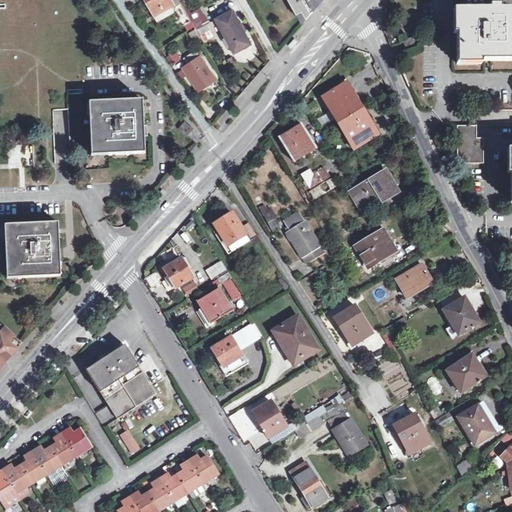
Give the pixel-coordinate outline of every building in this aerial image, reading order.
[(181,1),(180,0),(149,0),(157,13),(174,4),(178,13),(185,25),(193,22),(189,15),(181,1)] [(181,1),(189,15),(191,13),(184,0),(181,1)] [(323,0),(290,0),(304,23),(323,0)] [(157,13),(162,22),(178,13),(174,4),(157,13)] [(458,65),(481,65),(481,62),(511,61),(511,9),(501,9),(501,6),(490,6),(489,9),(454,10),(454,34),(457,34),(458,65)] [(189,15),(193,22),(206,14),(202,7),(191,13),(189,15)] [(218,18),(236,52),(252,43),(234,9),(218,18)] [(195,26),(197,30),(211,23),(206,14),(193,22),(195,26)] [(195,26),(193,22),(185,25),(188,31),(195,26)] [(197,30),(195,26),(188,31),(192,38),(200,34),(197,30)] [(295,36),(289,45),(292,47),(299,39),(295,36)] [(414,37),(403,42),(408,51),(418,46),(414,37)] [(216,80),(195,50),(185,57),(189,64),(185,67),(200,90),(216,80)] [(323,98),(339,123),(363,108),(347,82),(323,98)] [(111,158),(143,156),(141,132),(146,132),(145,113),(141,113),(141,103),(95,105),(96,123),(92,123),(94,155),(111,154),(111,158)] [(379,134),(363,108),(339,123),(355,149),(379,134)] [(180,128),(188,135),(194,128),(186,121),(180,128)] [(302,124),(281,138),(295,160),(316,147),(302,124)] [(484,140),(477,140),(477,127),(459,127),(459,161),(484,161),(484,140)] [(328,169),(317,176),(312,170),(305,175),(314,188),(333,176),(328,169)] [(362,209),(376,200),(380,198),(383,202),(400,192),(386,171),(352,192),(362,209)] [(263,213),(268,210),(260,195),(254,199),(263,213)] [(263,213),(268,222),(275,217),(270,209),(268,210),(263,213)] [(306,265),(325,253),(298,210),(283,220),(289,231),(286,233),(306,265)] [(232,213),(214,224),(228,245),(246,234),(232,213)] [(241,213),(236,216),(243,227),(249,224),(241,213)] [(277,223),(275,217),(268,222),(270,227),(277,223)] [(24,278),(58,276),(57,253),(60,253),(59,234),(56,234),(55,223),(8,225),(9,242),(6,242),(8,275),(24,275),(24,278)] [(279,227),(277,223),(270,227),(273,231),(279,227)] [(228,245),(214,224),(211,227),(228,254),(250,240),(246,234),(228,245)] [(381,260),(396,251),(384,229),(356,246),(367,264),(379,257),(381,260)] [(194,230),(188,236),(198,248),(204,242),(194,230)] [(163,269),(168,277),(172,274),(179,286),(192,278),(180,259),(163,269)] [(226,269),(220,260),(205,269),(211,279),(226,269)] [(422,265),(397,279),(408,297),(433,282),(422,265)] [(233,300),(240,295),(230,279),(232,278),(228,272),(212,282),(215,287),(223,283),(233,300)] [(175,288),(179,286),(172,274),(168,277),(175,288)] [(286,290),(291,287),(285,278),(280,281),(286,290)] [(220,287),(196,302),(210,323),(233,309),(220,287)] [(465,297),(444,310),(459,334),(480,322),(465,297)] [(356,306),(335,318),(353,346),(374,333),(356,306)] [(297,360),(309,353),(311,355),(319,349),(298,315),(273,331),(279,341),(284,338),(297,360)] [(0,369),(23,343),(0,323),(0,369)] [(244,359),(242,361),(237,352),(249,344),(241,331),(212,349),(228,375),(247,364),(244,359)] [(86,370),(108,404),(95,412),(104,427),(156,394),(125,344),(86,370)] [(387,347),(376,354),(380,360),(391,353),(387,347)] [(479,364),(477,365),(471,356),(448,371),(462,392),(487,375),(479,364)] [(434,377),(426,381),(435,396),(442,391),(434,377)] [(271,401),(252,412),(268,437),(286,426),(271,401)] [(343,402),(307,424),(296,431),(300,438),(347,410),(343,402)] [(486,420),(492,416),(484,402),(460,417),(476,444),(494,433),(486,420)] [(434,422),(438,430),(453,420),(449,413),(434,422)] [(415,414),(395,425),(410,453),(431,442),(415,414)] [(291,423),(296,431),(307,424),(303,416),(291,423)] [(351,419),(333,431),(349,456),(367,444),(351,419)] [(25,487),(92,445),(80,428),(73,432),(71,428),(52,439),(55,443),(44,450),(41,446),(23,457),(26,462),(15,469),(12,464),(0,471),(0,501),(1,503),(4,508),(29,493),(25,487)] [(128,431),(120,435),(132,454),(139,449),(128,431)] [(511,489),(511,434),(511,433),(503,441),(510,449),(502,457),(508,463),(511,489)] [(156,511),(189,492),(202,484),(219,473),(207,455),(200,459),(198,455),(180,466),(183,470),(171,477),(168,473),(151,484),(153,488),(141,496),(139,491),(121,502),(124,507),(117,511),(156,511)] [(463,478),(475,465),(470,458),(457,467),(463,478)] [(290,472),(304,494),(312,508),(328,498),(306,462),(290,472)] [(205,490),(202,484),(189,492),(193,498),(205,490)] [(392,490),(385,493),(391,504),(397,501),(392,490)] [(307,511),(312,508),(304,494),(298,498),(307,511)] [(355,498),(346,504),(350,511),(360,511),(363,511),(355,498)]
